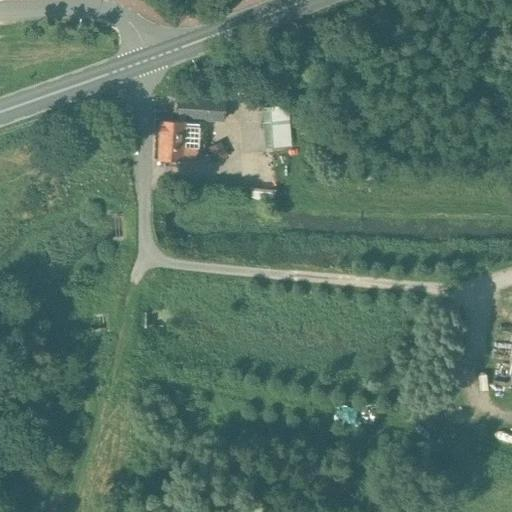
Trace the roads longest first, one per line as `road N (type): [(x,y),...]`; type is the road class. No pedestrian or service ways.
road 1 (track): [(142,258),(487,298)]
road 2 (track): [(142,258),(69,511)]
road 3 (unclassified): [(146,60),(142,258)]
road 4 (unclassified): [(146,60),(126,19),(81,8),(0,10)]
road 5 (primary): [(303,0),(146,60)]
road 6 (primary): [(0,115),(146,60)]
